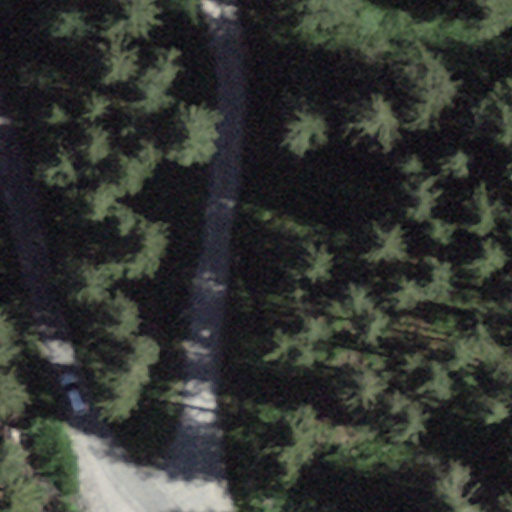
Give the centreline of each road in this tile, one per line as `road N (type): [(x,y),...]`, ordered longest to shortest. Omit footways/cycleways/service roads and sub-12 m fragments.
road 1 (track): [(187,511),(207,291),(232,131),(220,0)]
road 2 (track): [(161,511),(123,475),(69,376),(0,132)]
